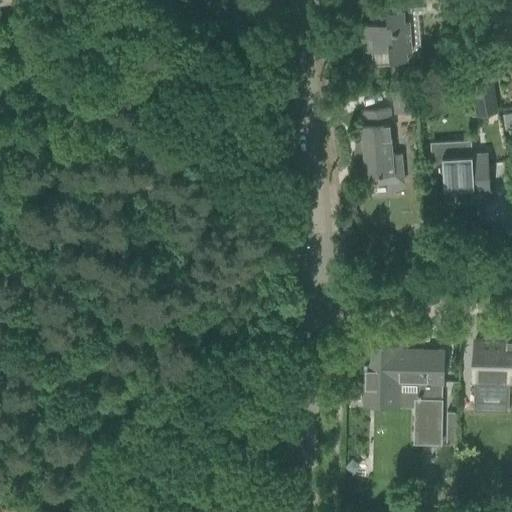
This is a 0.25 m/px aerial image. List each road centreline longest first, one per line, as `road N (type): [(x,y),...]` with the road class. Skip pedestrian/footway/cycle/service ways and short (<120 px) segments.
road 1 (track): [(310,303),(187,306),(133,328),(58,387),(0,398)]
road 2 (residential): [(311,288),(298,0)]
road 3 (residential): [(304,511),(311,288)]
road 4 (residential): [(311,288),(511,277)]
